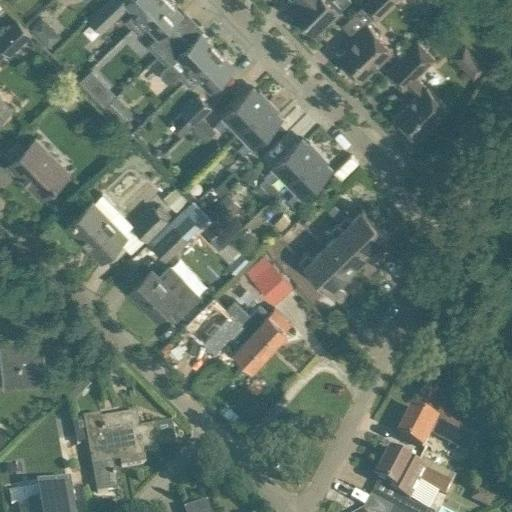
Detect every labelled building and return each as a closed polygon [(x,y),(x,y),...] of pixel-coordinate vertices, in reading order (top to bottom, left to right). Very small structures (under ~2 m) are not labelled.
[(119,8),(114,3),(111,0),(108,0),(90,18),(102,31),(122,12),(119,8)] [(126,20),(132,27),(159,0),(125,0),(135,11),(126,20)] [(148,43),(158,53),(183,30),(174,20),(183,11),(172,0),(159,0),(132,27),(139,34),(149,24),(158,34),(148,43)] [(296,0),(299,3),(294,9),(315,31),(327,20),(329,22),(341,10),(330,0),(296,0)] [(368,0),(363,5),(375,17),(393,0),(368,0)] [(0,33),(0,56),(7,50),(10,53),(33,31),(19,16),(0,33)] [(394,48),(368,21),(353,35),(356,37),(338,55),(361,79),(394,48)] [(178,73),(185,80),(218,47),(202,30),(192,39),(183,30),(158,53),(169,64),(162,70),(162,74),(166,79),(172,79),(178,73)] [(387,70),(404,88),(407,84),(417,94),(396,114),(417,136),(448,106),(427,84),(426,85),(417,75),(435,57),(418,40),(387,70)] [(185,80),(191,87),(201,78),(211,88),(235,65),(218,47),(185,80)] [(92,68),(81,79),(105,104),(116,93),(92,68)] [(230,121),(238,130),(269,100),(260,90),(258,91),(253,86),(223,114),(224,115),(215,123),(221,129),(230,121)] [(69,88),(58,99),(67,109),(79,98),(69,88)] [(182,111),(193,122),(211,105),(200,94),(182,111)] [(238,130),(247,138),(238,147),(244,153),(253,144),(253,145),(283,117),(277,111),(279,110),(269,100),(238,130)] [(12,160),(9,162),(42,197),(66,173),(45,151),(48,148),(36,135),(26,146),(12,160)] [(280,172),(288,181),(319,151),(309,141),(308,143),(302,137),(273,165),(274,166),(265,174),(271,180),(280,172)] [(156,147),(151,152),(157,158),(164,152),(159,147),(156,147)] [(288,181),(297,190),(288,198),(294,204),(303,196),(332,168),(327,162),(328,161),(319,151),(288,181)] [(424,182),(431,190),(439,182),(432,175),(424,182)] [(212,185),(198,198),(208,208),(221,195),(212,185)] [(83,210),(68,224),(102,259),(116,245),(121,240),(127,234),(111,217),(119,209),(103,193),(95,201),(94,199),(83,210)] [(224,194),(209,210),(221,221),(237,205),(224,194)] [(287,198),(283,202),(288,207),(292,203),(287,198)] [(374,205),(367,211),(382,225),(388,219),(374,205)] [(135,225),(147,237),(166,218),(154,206),(135,225)] [(186,206),(150,241),(166,257),(201,224),(202,223),(186,206)] [(348,213),(340,220),(372,255),(376,252),(383,260),(391,252),(386,246),(382,250),(376,244),(389,232),(382,225),(367,211),(362,206),(351,217),(348,213)] [(202,223),(201,224),(215,238),(210,242),(217,249),(230,236),(210,215),(202,223)] [(336,233),(325,244),(350,270),(362,259),(367,264),(363,268),(369,274),(377,266),(369,258),(372,255),(340,220),(331,228),(336,233)] [(308,251),(301,258),(305,263),(341,300),(341,301),(350,293),(338,281),(350,270),(325,244),(313,256),(308,251)] [(242,251),(231,262),(238,269),(249,258),(242,251)] [(293,284),(272,261),(254,278),(275,300),(293,284)] [(145,275),(131,289),(157,317),(166,308),(175,318),(200,294),(170,262),(157,274),(152,268),(145,275)] [(227,307),(270,347),(293,322),(273,304),(268,309),(258,303),(249,313),(235,299),(227,307)] [(270,347),(227,307),(211,325),(217,331),(210,339),(220,348),(236,330),(245,338),(235,349),(253,365),(270,347)] [(17,324),(24,323),(26,334),(0,336),(0,342),(2,343),(6,378),(3,378),(4,387),(47,382),(42,337),(63,335),(61,318),(17,323),(17,324)] [(414,410),(399,438),(417,447),(421,449),(425,451),(433,436),(442,441),(447,443),(454,447),(457,441),(468,447),(477,430),(467,424),(445,413),(447,408),(446,407),(428,398),(420,413),(414,410)] [(140,429),(138,414),(121,417),(123,432),(115,434),(116,440),(105,442),(101,416),(84,419),(98,495),(119,491),(113,459),(120,458),(122,469),(147,464),(145,455),(159,452),(155,427),(140,429)] [(425,461),(444,471),(449,460),(431,451),(425,461)] [(392,452),(377,480),(379,481),(400,492),(398,496),(400,497),(394,510),(397,511),(429,511),(411,503),(421,485),(446,498),(453,484),(440,477),(444,471),(425,461),(421,459),(418,466),(410,461),(392,452)] [(76,511),(75,503),(71,482),(37,488),(40,501),(19,505),(20,511),(76,511)]
